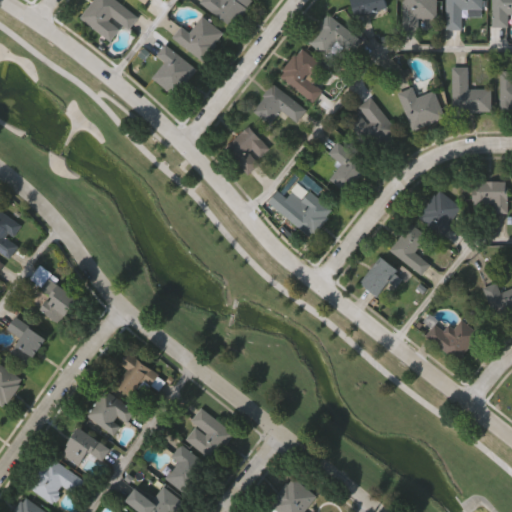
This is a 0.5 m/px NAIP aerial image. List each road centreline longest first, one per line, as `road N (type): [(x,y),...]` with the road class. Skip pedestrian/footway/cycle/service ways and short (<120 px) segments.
road 1 (residential): [(511,435),(289,260),(107,72),(3,0)]
road 2 (residential): [(377,511),(125,310),(39,202),(0,171)]
road 3 (residential): [(319,283),(423,162),(462,146),(511,145)]
road 4 (residential): [(0,473),(125,310)]
road 5 (residential): [(299,0),(184,144)]
